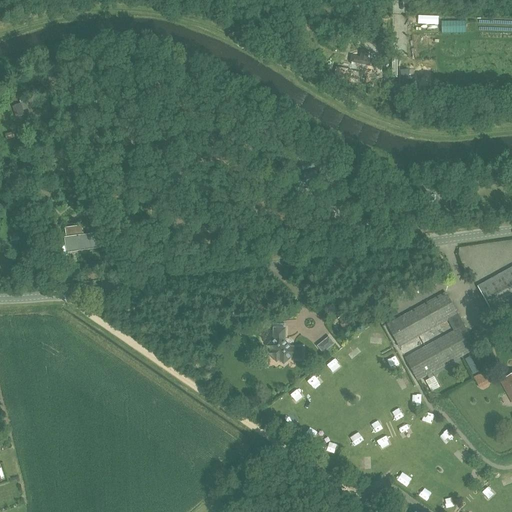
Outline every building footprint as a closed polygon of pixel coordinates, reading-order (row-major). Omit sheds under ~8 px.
[(335,70),(334,76),(335,77),(335,78),(357,82),(375,86),(377,76),(376,76),(377,69),(378,69),(380,59),(354,54),(352,64),(353,64),(352,71),(350,71),(337,68),(336,69),(335,70)] [(408,70),(401,70),(402,92),(410,92),(408,70)] [(109,107),(104,97),(94,102),(99,112),(109,107)] [(134,107),(129,98),(119,103),(123,112),(134,107)] [(314,182),(311,168),(297,172),(301,192),(310,190),(309,184),(314,182)] [(286,183),(294,173),(289,169),(280,180),(286,183)] [(122,192),(108,191),(108,202),(122,202),(122,192)] [(451,209),(465,208),(464,197),(450,198),(451,209)] [(82,226),(65,228),(69,252),(101,248),(100,236),(90,237),(89,235),(83,235),(82,226)] [(20,240),(19,234),(10,236),(11,242),(20,240)] [(511,304),(511,267),(478,287),(493,315),(511,304)] [(446,292),(387,324),(399,348),(448,321),(453,331),(405,357),(418,381),(477,349),(446,292)] [(348,326),(342,317),(339,319),(342,323),(340,325),(342,326),(337,330),(339,332),(348,326)] [(285,329),(274,329),(274,340),(267,346),(272,351),(269,353),(277,361),(279,359),(284,364),(290,358),(302,358),(302,348),(289,347),(284,342),(285,329)] [(334,344),(329,337),(318,346),(323,353),(334,344)] [(481,384),(492,381),(489,370),(478,373),(481,384)] [(511,401),(511,375),(501,381),(511,401)]
